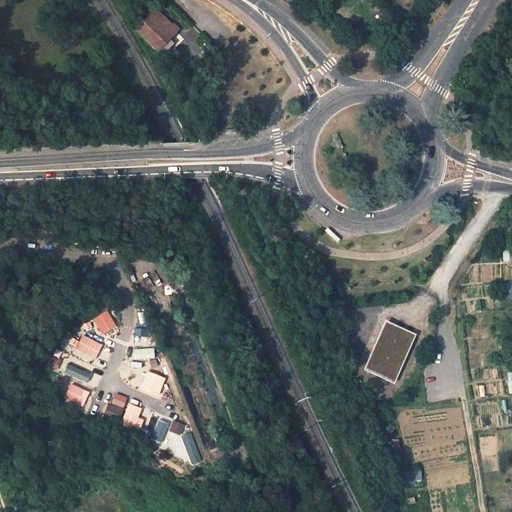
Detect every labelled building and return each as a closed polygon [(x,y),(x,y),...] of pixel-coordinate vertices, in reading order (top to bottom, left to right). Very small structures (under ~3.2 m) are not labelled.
[(135,31),(157,51),(170,36),(166,32),(171,27),(154,10),(135,31)] [(175,31),(171,27),(166,32),(170,36),(175,31)] [(326,227),(323,230),(335,242),(338,239),(326,227)] [(109,311),(93,317),(100,334),(115,328),(109,311)] [(415,334),(383,320),(362,369),(393,383),(415,334)] [(74,349),(94,359),(102,344),(82,334),(74,349)] [(63,372),(87,382),(91,373),(66,363),(63,372)] [(123,375),(136,381),(141,370),(128,365),(123,375)] [(140,388),(159,395),(165,377),(147,371),(140,388)] [(70,383),(64,398),(83,406),(89,391),(70,383)] [(118,421),(127,397),(112,392),(104,417),(118,421)] [(143,437),(149,427),(131,418),(126,429),(143,437)] [(149,439),(160,443),(168,423),(158,419),(149,439)] [(173,420),(169,430),(179,435),(184,425),(173,420)] [(191,465),(202,461),(190,432),(180,436),(191,465)]
